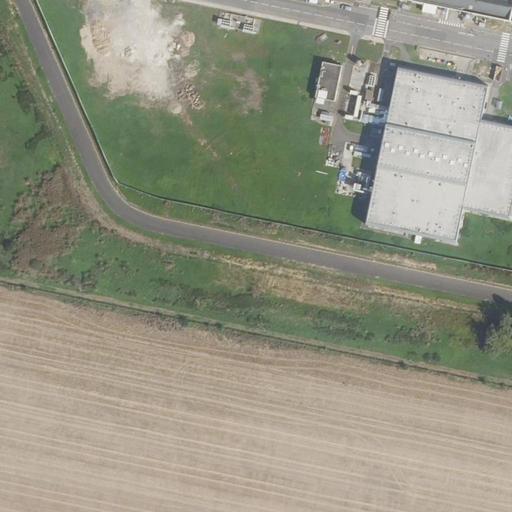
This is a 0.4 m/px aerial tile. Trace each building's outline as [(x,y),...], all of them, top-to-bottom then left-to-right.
[(511,0),(410,0),(510,21),(511,10),(511,0)] [(342,67),(324,63),(316,98),(335,102),(342,67)] [(489,87),(399,68),(366,226),(456,245),(463,211),(511,220),(511,219),(511,126),(482,121),(489,87)] [(394,73),(387,72),(385,84),(392,85),(394,73)] [(377,75),(371,73),(368,87),(374,88),(377,75)] [(391,90),(384,89),(381,104),(387,105),(391,90)] [(373,92),(367,91),(365,101),(371,102),(373,92)] [(382,111),(368,109),(366,116),(371,117),(370,123),(379,125),(382,111)] [(320,112),(319,120),(331,122),(332,114),(320,112)]
